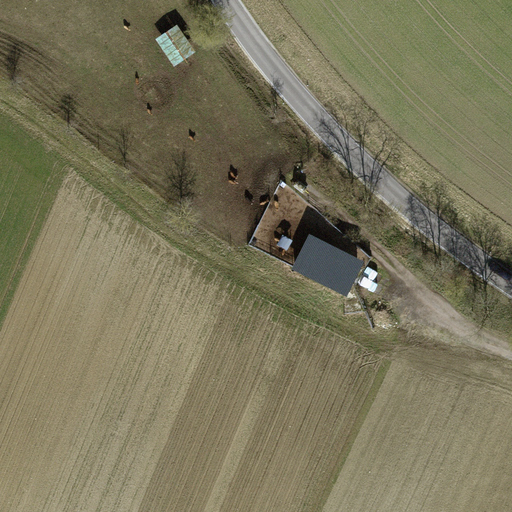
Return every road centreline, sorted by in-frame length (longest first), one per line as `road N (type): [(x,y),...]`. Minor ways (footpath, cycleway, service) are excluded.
road 1 (tertiary): [(228,0),(300,99),(422,219),(511,288)]
road 2 (track): [(511,351),(484,338),(284,167)]
